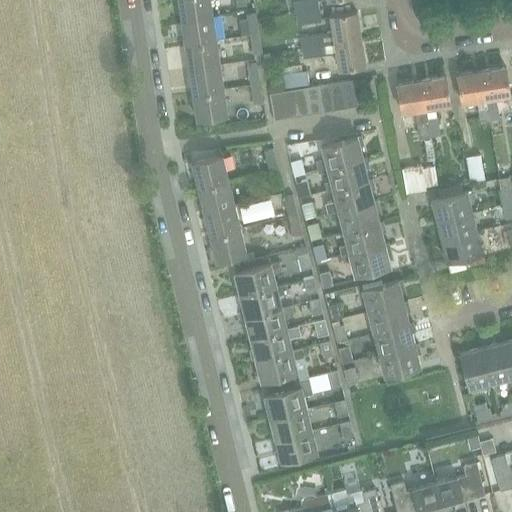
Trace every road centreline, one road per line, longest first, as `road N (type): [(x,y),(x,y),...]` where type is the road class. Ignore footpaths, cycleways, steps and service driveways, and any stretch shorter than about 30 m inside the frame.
road 1 (residential): [(130,0),(153,149),(238,511)]
road 2 (residential): [(511,27),(420,41),(405,30),(398,0)]
